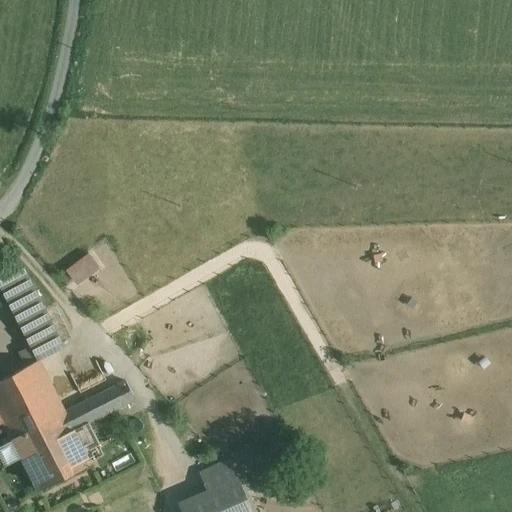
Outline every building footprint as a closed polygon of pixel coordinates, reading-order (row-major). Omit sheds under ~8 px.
[(79,284),(105,267),(94,251),(68,268),(79,284)] [(42,308),(23,269),(22,267),(0,278),(0,284),(18,320),(42,308)] [(63,348),(42,308),(18,320),(31,346),(39,360),(63,348)] [(31,346),(20,352),(27,366),(39,360),(31,346)] [(27,366),(0,379),(0,411),(52,385),(39,360),(27,366)] [(125,382),(65,412),(74,430),(134,400),(125,382)] [(52,385),(0,411),(0,417),(3,423),(38,491),(91,464),(74,430),(65,412),(52,385)] [(230,460),(200,473),(209,492),(238,479),(230,460)] [(209,492),(180,505),(182,511),(252,511),(238,479),(209,492)]
